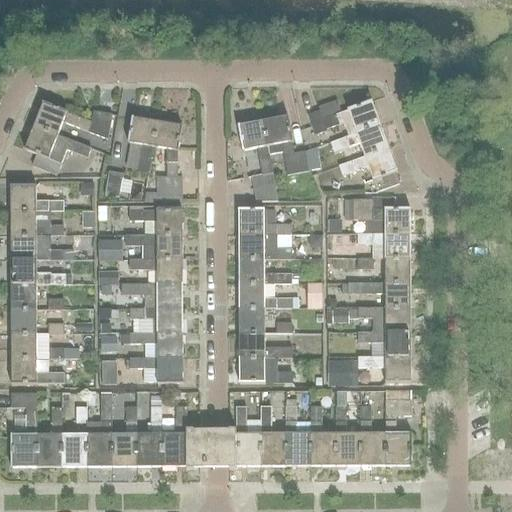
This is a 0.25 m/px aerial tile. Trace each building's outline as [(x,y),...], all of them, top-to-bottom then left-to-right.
[(34,128),(58,138),(63,125),(108,142),(112,116),(93,113),(91,124),(67,115),(44,105),(34,128)] [(351,122),(355,135),(378,127),(370,105),(322,122),(319,113),(307,117),(314,138),(326,133),(326,131),(351,122)] [(286,119),(263,124),(269,157),(282,154),(287,178),(309,174),(307,163),(305,154),(294,156),(291,144),(286,119)] [(148,176),(153,149),(157,126),(132,121),(129,145),(143,147),(138,174),(148,176)] [(269,157),(263,124),(237,129),(242,155),(257,151),(262,177),(251,179),(256,204),(277,204),(274,188),(269,157)] [(145,195),(144,205),(182,204),(182,180),(177,180),(177,153),(178,154),(182,130),(157,126),(153,149),(167,152),(167,180),(157,179),(157,195),(145,195)] [(359,145),(364,159),(387,150),(378,127),(355,135),(330,145),(334,155),(359,145)] [(58,138),(34,128),(25,151),(37,156),(32,168),(57,178),(66,152),(87,160),(91,151),(58,138)] [(317,149),(305,154),(307,163),(319,160),(317,149)] [(387,150),(364,159),(338,168),(342,178),(368,168),(373,183),(396,175),(387,150)] [(108,173),(104,198),(119,200),(123,176),(108,173)] [(94,197),(93,185),(80,185),(80,197),(94,197)] [(10,214),(35,214),(64,214),(63,203),(35,203),(35,189),(10,189),(10,214)] [(372,202),(352,202),(345,202),(344,222),(385,223),(385,236),(409,236),(409,212),(372,213),(372,202)] [(181,237),(181,213),(129,214),(130,225),(157,225),(157,237),(181,237)] [(35,214),(10,214),(11,238),(36,238),(50,239),(63,239),(63,228),(35,228),(35,214)] [(83,229),(94,229),(94,214),(83,214),(83,229)] [(239,214),(239,238),(277,238),(291,238),(291,227),(263,227),(263,214),(239,214)] [(328,226),(328,236),(338,236),(338,226),(328,226)] [(385,247),(385,262),(409,262),(409,236),(385,236),(357,236),(357,247),(385,247)] [(142,262),(182,262),(181,237),(157,237),(125,237),(125,248),(142,248),(142,262)] [(322,237),(310,237),(309,250),(322,250),(322,237)] [(64,263),(64,252),(50,252),(50,239),(36,238),(11,238),(11,263),(36,263),(36,264),(64,263)] [(239,238),(239,262),(263,262),(291,262),(291,252),(277,251),(277,238),(239,238)] [(122,242),(98,242),(98,263),(122,262),(122,242)] [(64,252),(64,263),(73,263),(73,252),(64,252)] [(373,272),(373,261),(357,261),(357,262),(350,262),(350,272),(373,272)] [(157,287),(182,287),(182,262),(142,262),(129,262),(129,273),(157,273),(157,287)] [(239,262),(239,287),(263,287),(299,287),(299,276),(263,276),(263,262),(239,262)] [(385,285),(409,285),(409,262),(385,262),(385,285)] [(36,288),(48,288),(64,288),(64,277),(36,277),(36,264),(36,263),(11,263),(11,288),(36,288)] [(118,273),(98,273),(98,287),(119,287),(118,273)] [(64,277),(64,288),(72,288),(72,277),(64,277)] [(307,311),(322,311),(322,302),(322,296),(322,285),(307,285),(307,311)] [(385,296),(385,310),(409,310),(409,285),(385,285),(347,286),(347,297),(385,296)] [(101,288),(101,296),(110,296),(110,287),(101,288)] [(144,311),(182,311),(182,287),(157,287),(121,287),(121,298),(144,298),(144,311)] [(239,287),(239,312),(263,312),(299,312),(299,301),(263,301),(263,287),(239,287)] [(36,288),(11,288),(11,312),(36,312),(36,288)] [(64,301),(48,301),(48,313),(64,312),(64,301)] [(328,301),(328,309),(336,309),(336,301),(328,301)] [(372,335),(410,335),(409,310),(385,310),(357,310),(357,321),(372,321),(372,335)] [(157,336),(183,336),(182,311),(144,311),(129,311),(129,322),(157,322),(157,336)] [(36,312),(11,312),(11,337),(36,337),(36,312)] [(99,313),(99,322),(111,322),(111,312),(99,313)] [(239,312),(239,338),(263,337),(263,312),(239,312)] [(332,327),(349,326),(349,312),(332,312),(332,327)] [(92,325),(76,325),(76,334),(92,334),(92,325)] [(292,325),(276,325),(276,336),(292,336),(292,325)] [(64,337),(64,326),(48,326),(48,337),(64,337)] [(385,346),(385,360),(410,360),(410,335),(372,335),(357,335),(357,346),(385,346)] [(158,360),(183,360),(183,336),(157,336),(129,336),(129,347),(157,347),(158,360)] [(36,337),(11,337),(12,362),(37,362),(36,337)] [(239,338),(239,361),(277,361),(292,361),(292,350),(263,350),(263,337),(239,338)] [(117,338),(101,338),(101,354),(117,354),(117,338)] [(64,351),(48,351),(48,362),(64,362),(64,351)] [(64,351),(64,362),(79,362),(79,351),(64,351)] [(410,360),(385,360),(357,359),(357,370),(385,371),(385,386),(410,385),(410,360)] [(158,360),(129,360),(129,371),(158,371),(158,387),(183,387),(183,360),(158,360)] [(277,374),(277,361),(239,361),(239,386),(263,386),(263,385),(292,385),(292,374),(277,374)] [(37,362),(12,362),(12,386),(37,386),(64,386),(64,375),(37,375),(37,362)] [(102,363),(102,387),(117,387),(117,363),(102,363)] [(353,363),(328,363),(328,388),(353,388),(353,363)] [(385,437),(385,469),(409,469),(409,437),(396,437),(396,419),(411,419),(411,393),(385,393),(385,403),(385,437)] [(36,471),(37,438),(37,396),(10,396),(10,411),(26,411),(26,438),(10,438),(10,471),(36,471)] [(87,425),(87,438),(86,471),(111,471),(112,438),(112,398),(100,399),(101,424),(87,425)] [(161,407),(161,398),(151,398),(151,407),(161,407)] [(76,424),(87,424),(87,410),(87,409),(76,409),(76,424)] [(112,438),(111,471),(136,471),(137,438),(136,409),(126,410),(126,438),(112,438)] [(137,438),(136,471),(161,471),(161,438),(161,425),(162,409),(150,409),(150,425),(151,425),(151,438),(137,438)] [(161,438),(161,471),(187,471),(187,432),(187,410),(176,409),(176,438),(161,438)] [(261,470),(260,438),(247,438),(246,409),(235,409),(236,432),(236,470),(261,470)] [(260,438),(261,470),(285,470),(285,438),(271,438),(271,409),(260,409),(260,438)] [(285,409),(285,438),(285,470),(311,469),(310,438),(296,438),(296,409),(285,409)] [(310,409),(310,438),(311,469),(335,469),(335,437),(321,437),(321,409),(310,409)] [(335,437),(335,469),(359,469),(359,437),(346,437),(346,409),(335,409),(335,437)] [(359,437),(359,469),(385,469),(385,437),(371,437),(371,409),(360,409),(360,437),(359,437)] [(61,471),(61,438),(61,426),(62,426),(62,410),(51,410),(51,426),(52,426),(52,438),(37,438),(36,471),(61,471)] [(217,432),(193,432),(187,432),(187,471),(187,472),(217,472),(236,472),(236,470),(236,432),(217,432)] [(61,438),(61,471),(86,471),(87,438),(61,438)]
